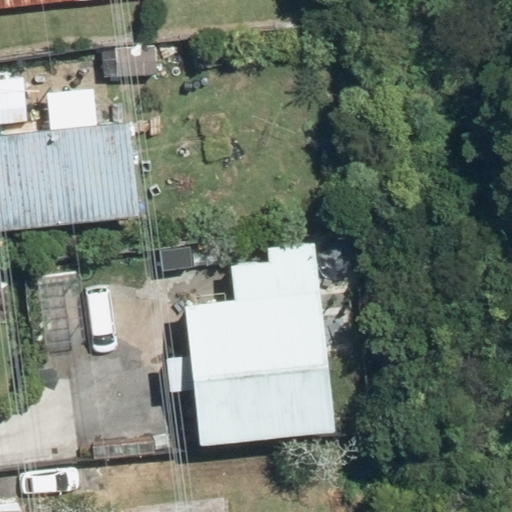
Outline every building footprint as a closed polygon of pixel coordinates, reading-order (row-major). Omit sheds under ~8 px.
[(121,120),(0,131),(0,226),(131,214),(121,120)] [(185,446),(329,432),(310,234),(253,240),(254,254),(216,257),(220,293),(171,297),(178,374),(185,446)] [(0,386),(18,386),(14,288),(0,288),(0,386)] [(163,408),(162,395),(106,401),(111,438),(181,430),(178,406),(163,408)] [(36,511),(35,494),(0,497),(0,511),(36,511)] [(123,509),(122,511),(226,511),(226,503),(123,509)]
